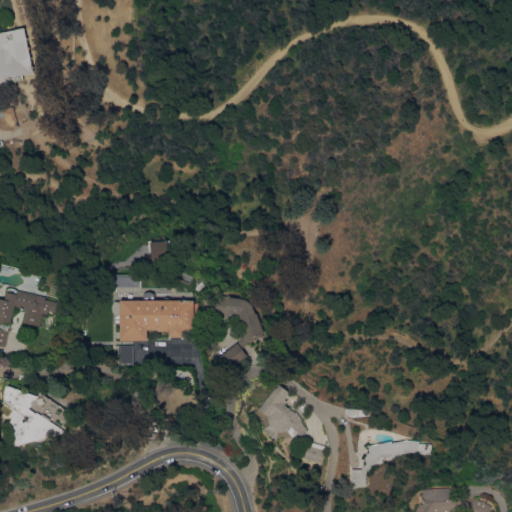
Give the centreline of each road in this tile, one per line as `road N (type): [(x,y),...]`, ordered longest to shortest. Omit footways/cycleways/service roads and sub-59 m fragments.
road 1 (track): [(79,0),(98,70),(129,107),(159,101),(206,116),(294,38),(353,16),(393,15),(418,28),(437,52),(476,126),(499,125),(511,113)]
road 2 (secondary): [(244,511),(232,476),(195,451),(173,452),(87,493),(21,511)]
